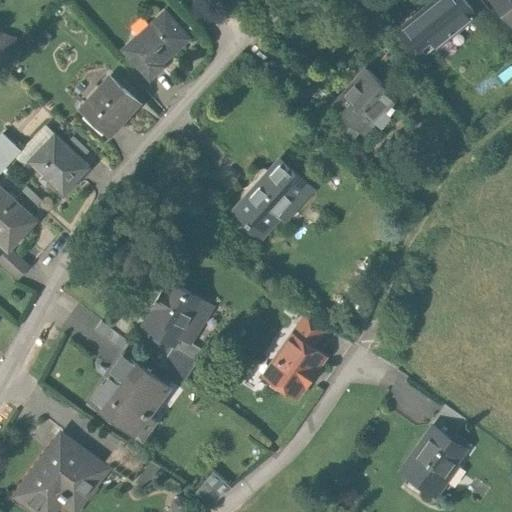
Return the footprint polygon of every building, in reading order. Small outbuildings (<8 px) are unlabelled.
[(422,58),(475,16),(462,0),(437,0),(400,30),(422,58)] [(511,0),(493,0),(511,23),(511,0)] [(124,48),(150,77),(164,65),(160,61),(188,35),(166,10),(124,48)] [(0,55),(13,59),(18,38),(0,32),(0,55)] [(397,98),(365,70),(333,106),(351,124),(356,127),(361,129),(367,128),(373,124),(397,98)] [(80,108),(110,134),(122,120),(120,118),(137,100),(109,75),(80,108)] [(0,134),(0,170),(0,171),(21,148),(3,131),(0,134)] [(89,166),(54,133),(28,160),(63,193),(89,166)] [(296,205),(312,187),(292,169),(290,170),(280,161),(236,211),(261,233),(278,214),(285,221),(294,211),(296,205)] [(34,219),(0,188),(0,239),(8,247),(34,219)] [(7,248),(0,256),(0,261),(16,277),(27,266),(7,248)] [(180,332),(190,338),(210,307),(170,282),(150,312),(164,320),(159,327),(176,338),(180,332)] [(293,333),(312,346),(327,326),(307,312),(293,333)] [(187,342),(190,338),(180,332),(176,338),(159,365),(183,382),(197,361),(206,367),(212,358),(187,342)] [(326,356),(312,346),(293,333),(265,372),(272,376),(271,383),(279,387),(284,385),(299,395),(326,356)] [(148,413),(168,386),(124,353),(90,398),(92,399),(93,397),(120,417),(119,419),(143,436),(155,419),(148,413)] [(431,422),(452,437),(466,417),(444,402),(434,417),(435,417),(431,422)] [(465,446),(452,437),(431,422),(399,467),(429,489),(451,459),(454,461),(465,446)] [(75,509),(106,468),(61,435),(35,470),(37,472),(20,495),(39,509),(51,492),(75,509)] [(151,461),(124,442),(108,465),(135,484),(151,461)]
